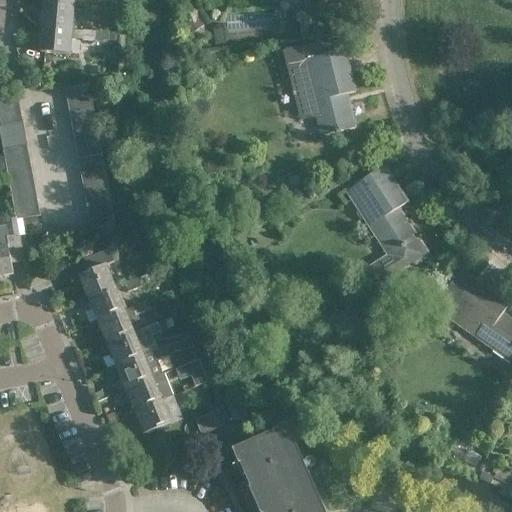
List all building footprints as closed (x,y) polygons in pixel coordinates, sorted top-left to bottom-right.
[(44,2),(42,26),(71,29),(73,5),(44,2)] [(97,7),(84,6),(83,16),(96,17),(97,7)] [(196,16),(183,25),(190,35),(203,26),(196,16)] [(95,31),(71,29),(42,26),(40,52),(69,54),(70,39),(81,40),(94,41),(95,31)] [(321,136),(355,127),(346,94),(355,92),(344,50),(301,61),(321,136)] [(67,100),(91,95),(89,84),(65,88),(67,100)] [(69,112),(93,107),(91,95),(67,100),(69,112)] [(0,113),(20,109),(18,97),(0,100),(0,113)] [(72,124),(96,119),(93,107),(69,112),(72,124)] [(0,126),(22,122),(20,109),(0,113),(0,126)] [(74,135),(98,131),(96,119),(72,124),(74,135)] [(0,134),(1,138),(25,134),(22,122),(0,126),(0,134)] [(76,147),(100,143),(98,131),(74,135),(76,147)] [(3,150),(27,145),(25,134),(1,138),(3,150)] [(78,159),(102,154),(100,143),(76,147),(78,159)] [(5,162),(29,157),(27,145),(3,150),(5,162)] [(80,171),(104,166),(102,154),(78,159),(80,171)] [(7,174),(31,169),(29,157),(5,162),(7,174)] [(83,183),(106,178),(104,166),(80,171),(83,183)] [(391,261),(372,274),(385,293),(433,261),(402,214),(399,216),(395,210),(407,203),(384,167),(346,192),(381,245),(385,243),(394,257),(391,261)] [(9,185),(33,181),(31,169),(7,174),(9,185)] [(85,194),(109,190),(106,178),(83,183),(85,194)] [(328,190),(336,185),(332,179),(324,183),(328,190)] [(12,197),(36,193),(33,181),(9,185),(12,197)] [(275,189),(265,193),(269,202),(279,197),(275,189)] [(87,206),(111,202),(109,190),(85,194),(87,206)] [(14,209),(38,204),(36,193),(12,197),(14,209)] [(89,219),(113,214),(111,202),(87,206),(89,219)] [(38,204),(14,209),(16,221),(40,216),(38,204)] [(113,214),(89,219),(91,231),(115,226),(113,214)] [(0,240),(0,278),(12,276),(10,265),(23,262),(19,236),(6,238),(6,239),(0,240)] [(85,261),(89,273),(79,277),(89,300),(115,289),(106,266),(114,262),(110,251),(85,261)] [(508,305),(460,271),(428,316),(442,326),(448,317),(511,363),(511,362),(511,320),(503,314),(508,305)] [(139,279),(125,285),(128,293),(142,287),(139,279)] [(125,311),(115,289),(89,300),(98,322),(125,311)] [(107,345),(134,334),(130,324),(140,320),(138,315),(152,309),(149,301),(125,311),(98,322),(107,345)] [(158,324),(144,330),(147,338),(161,332),(158,324)] [(117,368),(143,357),(134,334),(107,345),(117,368)] [(166,347),(152,353),(155,360),(170,354),(166,347)] [(126,390),(152,379),(161,375),(152,353),(143,357),(117,368),(126,390)] [(198,360),(190,363),(194,373),(202,370),(198,360)] [(203,373),(195,376),(199,386),(208,383),(203,373)] [(161,375),(152,379),(126,390),(135,412),(173,397),(163,374),(161,375)] [(144,436),(171,425),(182,420),(173,397),(135,412),(144,436)] [(233,423),(247,418),(241,402),(227,407),(233,423)] [(219,410),(195,420),(201,435),(226,426),(219,410)] [(322,511),(285,427),(232,450),(239,465),(244,463),(249,474),(243,476),(244,477),(250,475),(255,486),(249,488),(259,511),(322,511)]
